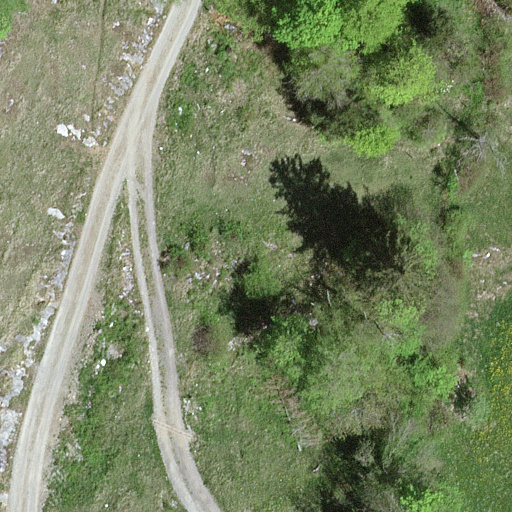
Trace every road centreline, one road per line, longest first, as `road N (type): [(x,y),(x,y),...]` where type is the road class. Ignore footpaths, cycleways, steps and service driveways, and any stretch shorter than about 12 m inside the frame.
road 1 (track): [(20,511),(34,435),(127,136),(184,0)]
road 2 (track): [(127,136),(169,438),(205,511)]
